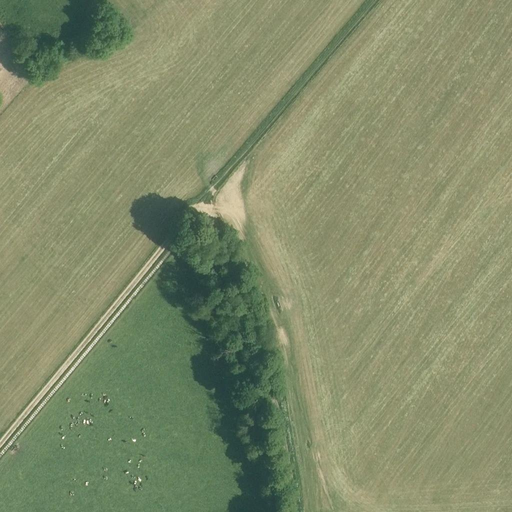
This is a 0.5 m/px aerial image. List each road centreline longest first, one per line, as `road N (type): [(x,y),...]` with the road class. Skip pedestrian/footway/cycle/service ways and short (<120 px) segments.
road 1 (track): [(199,201),(226,215),(301,511)]
road 2 (track): [(199,201),(375,0)]
